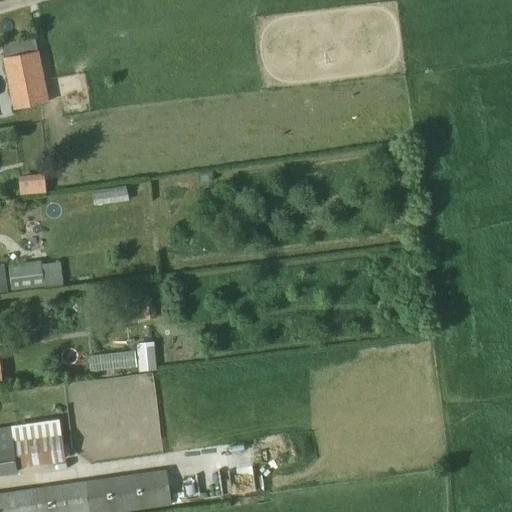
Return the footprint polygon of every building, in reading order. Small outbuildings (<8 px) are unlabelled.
[(47,104),(35,38),(2,44),(14,110),(47,104)] [(23,175),(23,194),(51,193),(50,174),(23,175)] [(93,191),(94,205),(128,201),(127,187),(93,191)] [(11,269),(14,293),(47,289),(44,265),(11,269)] [(144,306),(145,318),(157,317),(156,305),(144,306)] [(137,351),(89,356),(91,372),(138,367),(137,351)] [(25,441),(23,427),(0,429),(0,475),(18,473),(17,467),(66,461),(63,436),(25,441)] [(0,511),(122,511),(171,505),(167,477),(167,471),(0,493),(0,511)]
